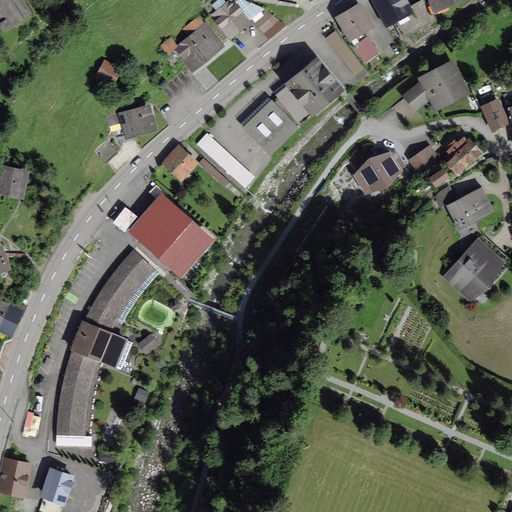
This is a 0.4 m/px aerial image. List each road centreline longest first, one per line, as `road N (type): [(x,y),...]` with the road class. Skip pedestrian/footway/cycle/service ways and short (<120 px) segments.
road 1 (primary): [(0,421),(41,301),(88,220),(201,108),(343,0)]
road 2 (track): [(238,319),(237,357),(193,511)]
road 3 (residential): [(371,127),(398,137),(469,121),(511,152)]
